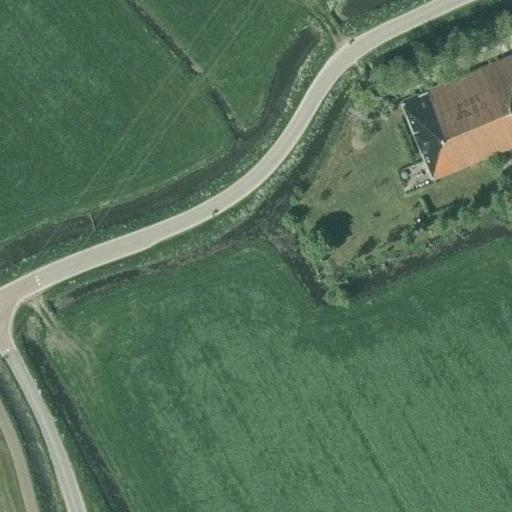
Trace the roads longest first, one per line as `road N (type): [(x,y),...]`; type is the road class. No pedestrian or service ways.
road 1 (unclassified): [(0,298),(217,204),(266,167),(343,60),(460,0)]
road 2 (unclassified): [(68,511),(56,461),(0,334)]
